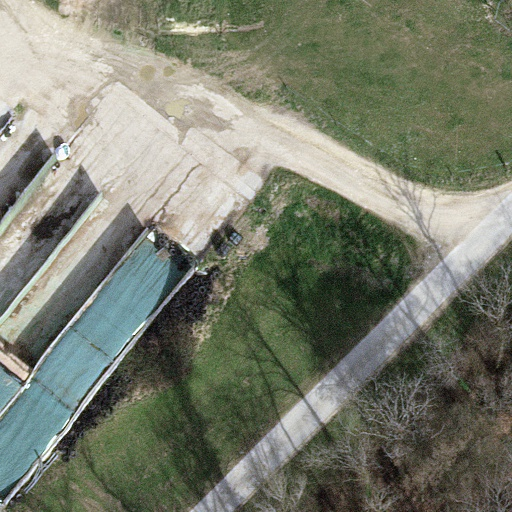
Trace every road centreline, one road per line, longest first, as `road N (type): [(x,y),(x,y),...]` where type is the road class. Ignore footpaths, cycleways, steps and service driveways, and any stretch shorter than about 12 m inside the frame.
road 1 (track): [(511,211),(428,195),(215,60),(0,48)]
road 2 (track): [(154,511),(511,236)]
